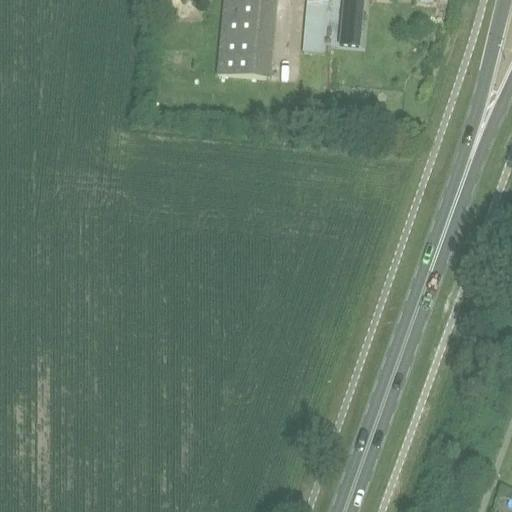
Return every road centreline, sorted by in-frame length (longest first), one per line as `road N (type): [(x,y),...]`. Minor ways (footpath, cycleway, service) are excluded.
road 1 (primary): [(343,511),(469,159)]
road 2 (primary): [(503,0),(466,140),(469,159)]
